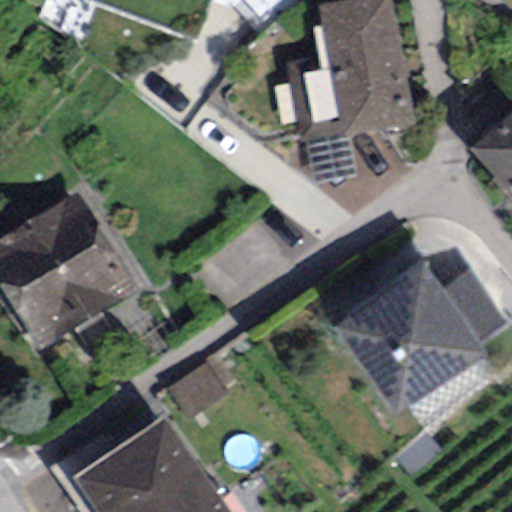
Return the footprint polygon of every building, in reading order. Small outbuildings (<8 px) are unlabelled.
[(213,0),(85,0),(198,42),(213,0)] [(390,0),(361,0),(317,8),(325,53),(287,59),(301,143),(412,124),(390,0)] [(511,112),(469,152),(493,177),(488,181),(511,207),(511,112)] [(77,192),(0,238),(0,286),(39,351),(138,292),(77,192)] [(330,324),(394,415),(485,351),(479,343),(505,325),(469,274),(445,291),(422,259),(330,324)] [(228,511),(163,416),(73,478),(96,511),(228,511)]
